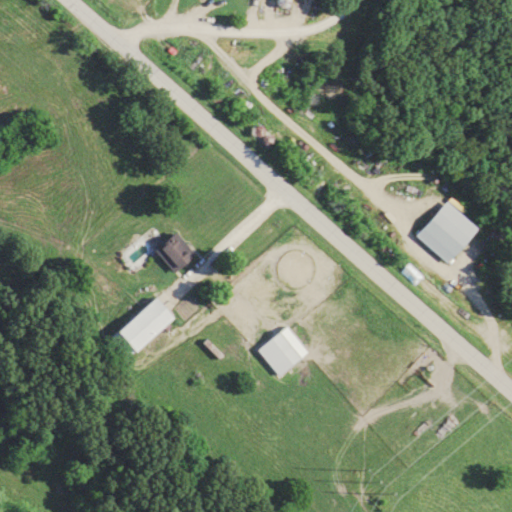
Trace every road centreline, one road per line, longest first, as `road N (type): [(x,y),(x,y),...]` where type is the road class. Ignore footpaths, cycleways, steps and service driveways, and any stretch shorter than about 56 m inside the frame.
road 1 (residential): [(511,382),(81,0)]
road 2 (residential): [(496,369),(499,322),(471,240),(435,211),(359,179),(305,140),(251,75),(191,25)]
road 3 (residential): [(119,33),(170,24),(315,29),(366,0)]
road 4 (residential): [(287,187),(165,300)]
